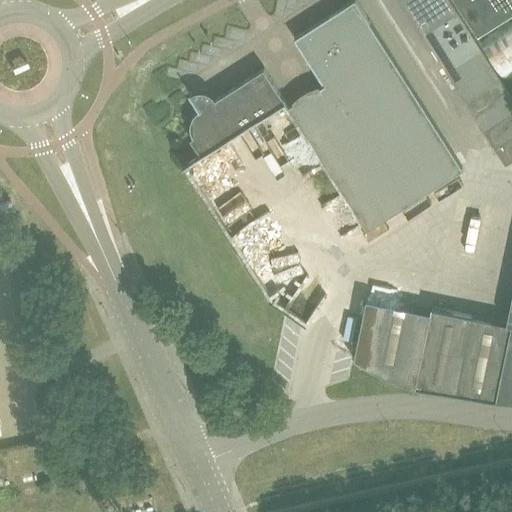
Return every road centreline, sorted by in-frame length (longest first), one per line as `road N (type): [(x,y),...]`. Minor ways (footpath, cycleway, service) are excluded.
road 1 (tertiary): [(40,115),(196,464)]
road 2 (unclassified): [(196,464),(307,420),(352,412),(511,418)]
